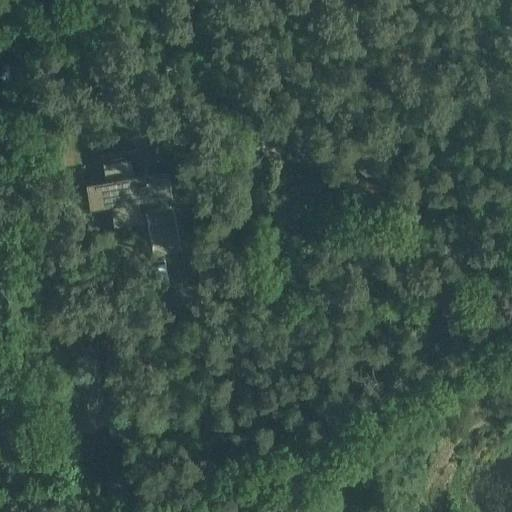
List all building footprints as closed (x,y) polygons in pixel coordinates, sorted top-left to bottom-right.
[(95,73),(79,86),(86,96),(102,83),(95,73)] [(170,105),(158,107),(159,115),(171,113),(170,105)] [(0,148),(14,132),(13,131),(9,136),(0,128),(0,148)] [(131,156),(104,161),(115,224),(143,220),(139,197),(172,191),(168,167),(134,173),(131,156)] [(272,193),(275,210),(278,230),(298,227),(295,211),(324,206),(321,182),(291,186),(292,190),(272,193)] [(66,377),(70,403),(74,426),(108,420),(108,419),(120,417),(121,421),(131,419),(130,412),(127,392),(116,394),(117,400),(105,402),(100,367),(84,369),(84,374),(66,377)] [(43,388),(47,411),(61,409),(57,386),(43,388)] [(142,484),(119,489),(122,501),(144,496),(142,484)]
